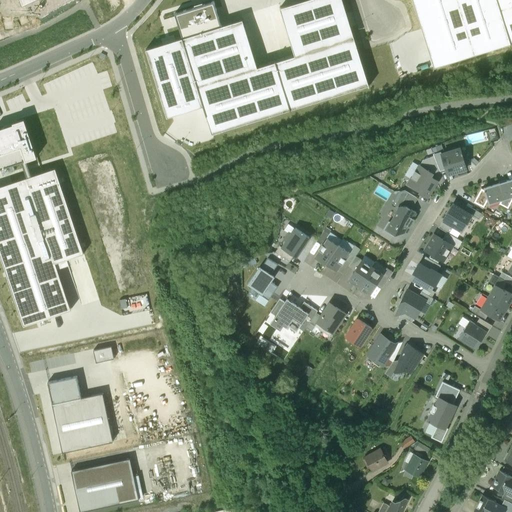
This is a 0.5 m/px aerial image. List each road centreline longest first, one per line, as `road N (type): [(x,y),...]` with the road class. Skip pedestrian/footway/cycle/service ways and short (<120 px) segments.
road 1 (track): [(511,98),(266,144),(193,178),(170,167)]
road 2 (residential): [(375,307),(443,195),(500,163)]
road 3 (tertiary): [(53,511),(0,334)]
road 4 (residential): [(495,373),(427,511)]
road 5 (residential): [(170,167),(155,148),(112,27)]
road 6 (residential): [(0,78),(112,27)]
